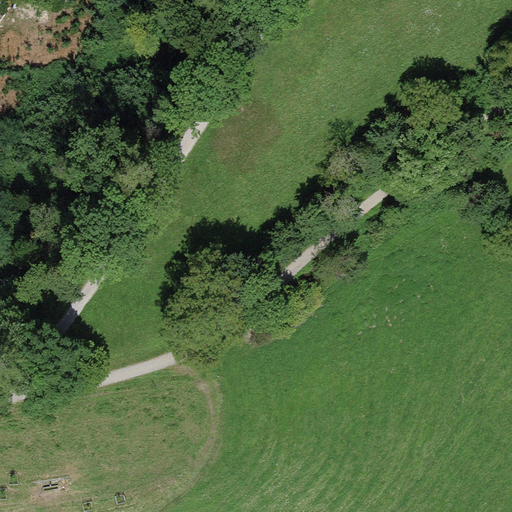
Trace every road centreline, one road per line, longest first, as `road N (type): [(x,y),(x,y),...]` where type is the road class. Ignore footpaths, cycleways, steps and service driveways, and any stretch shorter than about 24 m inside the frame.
road 1 (track): [(511,107),(387,189),(232,326),(175,358),(23,396)]
road 2 (track): [(52,341),(275,0)]
